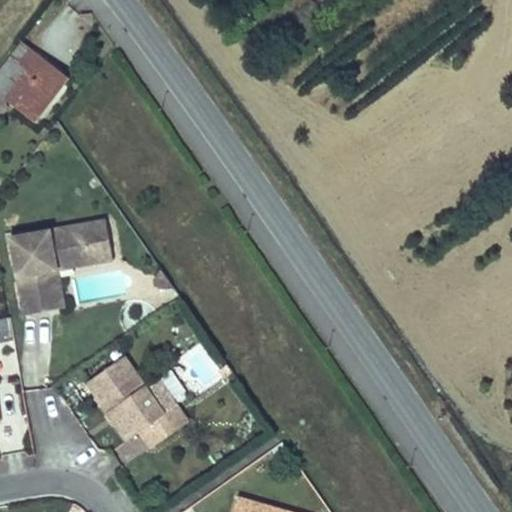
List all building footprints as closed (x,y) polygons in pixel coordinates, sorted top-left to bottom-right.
[(0,69),(0,89),(8,96),(38,119),(66,82),(56,74),(60,68),(22,40),(0,69)] [(8,96),(0,89),(0,97),(5,101),(8,96)] [(108,220),(14,236),(26,313),(54,308),(48,270),(59,268),(58,260),(113,251),(108,220)] [(59,268),(114,259),(113,251),(58,260),(59,268)] [(48,270),(54,308),(66,306),(59,268),(48,270)] [(9,316),(0,317),(0,340),(14,337),(9,316)] [(191,421),(179,405),(167,414),(147,386),(127,357),(91,382),(131,439),(142,431),(154,447),(191,421)] [(235,369),(229,361),(222,366),(228,374),(235,369)] [(179,405),(160,377),(147,386),(167,414),(179,405)] [(297,511),(242,497),(237,511),(297,511)]
